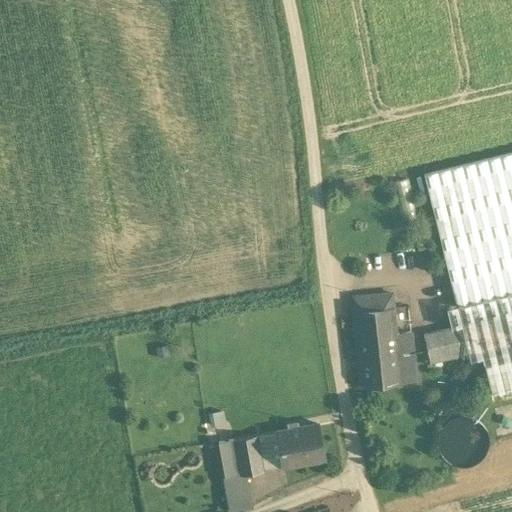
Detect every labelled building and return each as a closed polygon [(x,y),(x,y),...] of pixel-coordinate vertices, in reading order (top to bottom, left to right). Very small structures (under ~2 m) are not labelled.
[(511,150),(423,173),(455,301),(445,304),(450,325),(463,322),(470,352),(472,359),(511,349),(511,150)] [(395,287),(351,290),(358,385),(418,381),(414,326),(398,327),(395,287)] [(450,325),(421,333),(428,362),(470,352),(463,322),(450,325)] [(166,344),(154,346),(156,356),(168,354),(166,344)] [(222,409),(210,410),(211,422),(223,421),(222,409)] [(286,428),(275,430),(282,467),(325,459),(318,422),(301,425),(300,419),(285,422),(286,428)] [(275,430),(234,438),(241,475),(246,474),(282,467),(275,430)] [(234,438),(217,441),(230,510),(252,506),(246,474),(241,475),(234,438)]
